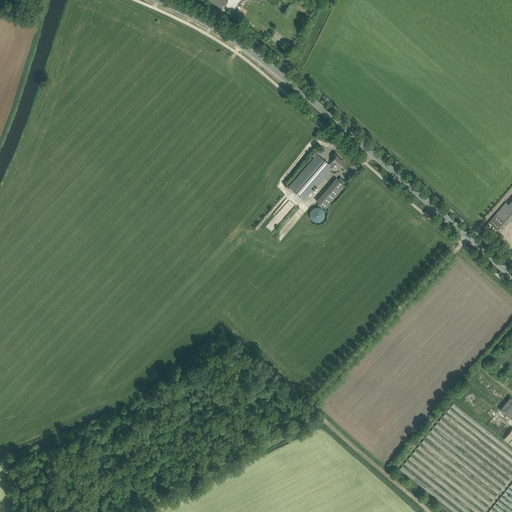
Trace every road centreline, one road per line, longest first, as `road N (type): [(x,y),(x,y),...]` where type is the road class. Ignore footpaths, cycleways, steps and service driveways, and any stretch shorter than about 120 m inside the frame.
road 1 (secondary): [(511,276),(259,58),(157,0)]
road 2 (track): [(308,406),(460,244)]
road 3 (track): [(138,511),(323,419)]
road 4 (track): [(429,511),(308,406)]
road 5 (track): [(308,406),(217,326)]
